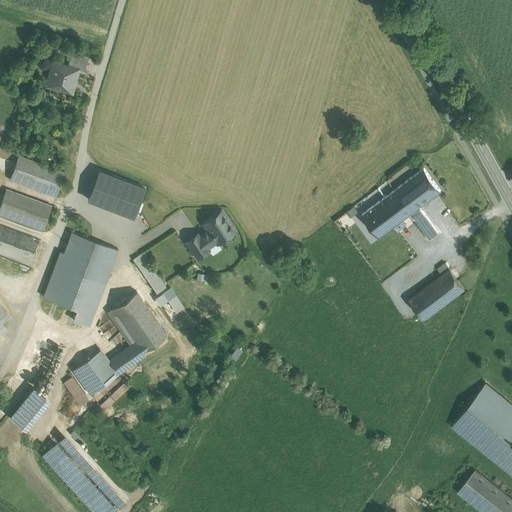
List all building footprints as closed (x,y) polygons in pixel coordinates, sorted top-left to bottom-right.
[(89,56),(72,51),(68,65),(78,68),(85,70),(89,56)] [(68,65),(53,61),(46,84),(72,91),(78,68),(68,65)] [(64,172),(18,155),(10,179),(55,196),(64,172)] [(424,168),(400,186),(416,208),(419,206),(440,190),(424,168)] [(145,187),(100,170),(88,200),(134,217),(145,187)] [(416,208),(400,186),(362,213),(379,236),(411,212),(416,208)] [(52,205),(6,188),(0,204),(0,213),(43,229),(52,205)] [(353,204),(345,210),(349,215),(357,210),(353,204)] [(438,231),(419,206),(416,208),(411,212),(430,237),(438,231)] [(235,229),(221,209),(219,211),(216,210),(213,212),(213,215),(204,221),(208,228),(199,234),(205,243),(214,236),(218,241),(235,229)] [(40,240),(0,224),(0,239),(35,253),(40,240)] [(91,238),(72,231),(64,252),(84,259),(89,245),(88,245),(91,238)] [(197,232),(186,239),(197,255),(208,248),(205,243),(199,234),(197,232)] [(35,253),(0,239),(0,255),(30,267),(35,253)] [(102,251),(96,248),(90,262),(98,264),(102,251)] [(84,259),(64,252),(47,298),(93,315),(110,269),(98,264),(90,262),(84,259)] [(165,286),(141,252),(133,258),(157,292),(165,286)] [(445,261),(437,267),(442,273),(450,267),(445,261)] [(442,273),(409,298),(424,318),(465,287),(450,267),(442,273)] [(171,287),(160,295),(165,302),(170,299),(176,294),(171,287)] [(171,341),(136,291),(113,307),(126,326),(146,353),(148,357),(171,341)] [(184,307),(176,294),(170,299),(177,311),(184,307)] [(103,323),(99,327),(108,337),(112,334),(103,323)] [(108,360),(100,349),(74,368),(91,392),(146,353),(126,326),(119,333),(128,346),(108,360)] [(53,331),(34,376),(40,388),(41,388),(59,346),(53,331)] [(207,343),(200,334),(191,340),(198,349),(207,343)] [(148,357),(147,357),(156,370),(181,352),(172,340),(171,341),(148,357)] [(87,399),(71,376),(64,381),(81,404),(87,399)] [(11,378),(0,391),(0,423),(0,424),(28,390),(11,378)] [(511,403),(486,382),(452,423),(511,471),(511,403)] [(124,383),(111,395),(115,399),(128,387),(124,383)] [(33,386),(10,415),(22,424),(45,396),(48,392),(41,388),(40,388),(39,391),(33,386)] [(110,396),(100,405),(104,409),(114,400),(110,396)] [(80,436),(73,429),(70,432),(76,439),(80,436)] [(111,511),(114,510),(53,443),(42,453),(95,511),(111,511)] [(511,511),(511,496),(475,468),(458,489),(487,511),(511,511)]
